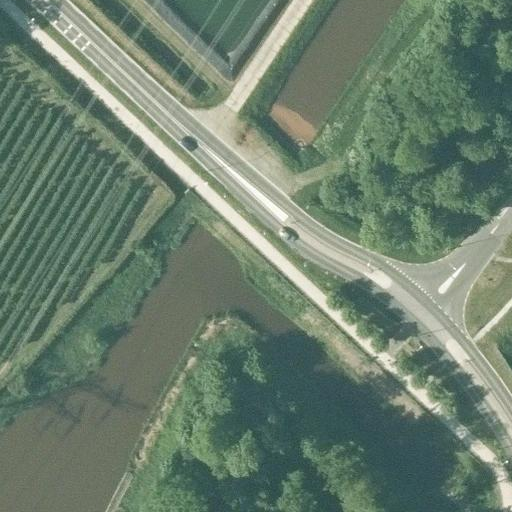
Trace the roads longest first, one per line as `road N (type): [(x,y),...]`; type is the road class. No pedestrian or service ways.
road 1 (secondary): [(202,147),(209,165),(281,232),(414,323)]
road 2 (secondary): [(419,297),(308,225),(221,152),(202,147)]
road 3 (secondary): [(202,147),(44,0)]
road 4 (secondary): [(414,323),(511,452)]
road 5 (track): [(228,109),(302,0)]
road 6 (secondary): [(511,409),(436,314)]
